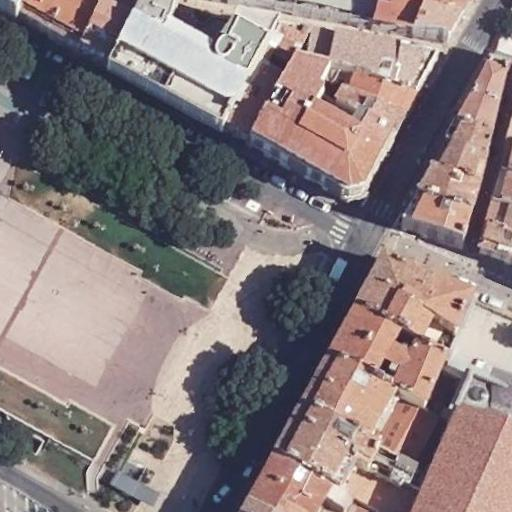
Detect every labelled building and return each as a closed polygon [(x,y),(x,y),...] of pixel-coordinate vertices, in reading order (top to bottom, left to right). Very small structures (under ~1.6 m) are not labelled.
[(0,0),(0,9),(21,21),(24,1),(20,0),(0,0)] [(23,0),(24,1),(21,21),(80,54),(107,1),(103,0),(23,0)] [(197,0),(359,28),(374,31),(384,0),(197,0)] [(384,0),(374,31),(411,39),(421,13),(426,0),(384,0)] [(426,0),(421,13),(459,21),(470,0),(426,0)] [(80,54),(111,71),(144,7),(107,1),(80,54)] [(111,71),(224,133),(279,31),(144,7),(111,71)] [(421,13),(411,39),(446,45),(459,21),(421,13)] [(224,133),(250,148),(288,77),(309,36),(279,31),(224,133)] [(309,36),(288,77),(324,83),(416,99),(437,59),(309,36)] [(455,129),(490,142),(508,72),(490,66),(455,129)] [(250,148),(347,202),(362,199),(392,144),(311,108),(318,95),(324,83),(288,77),(250,148)] [(318,95),(403,122),(416,99),(324,83),(318,95)] [(311,108),(392,144),(403,122),(318,95),(311,108)] [(485,162),(490,142),(455,129),(443,149),(485,162)] [(511,179),(511,148),(508,147),(501,176),(511,179)] [(478,190),(485,162),(443,149),(429,175),(478,190)] [(470,219),(478,190),(429,175),(416,200),(470,219)] [(511,211),(511,179),(501,176),(494,205),(511,211)] [(462,248),(470,219),(416,200),(401,226),(462,248)] [(511,238),(511,211),(494,205),(487,231),(511,238)] [(511,264),(511,238),(487,231),(479,253),(511,264)] [(451,348),(473,300),(437,284),(382,261),(355,312),(437,357),(444,344),(451,348)] [(437,357),(355,312),(327,362),(396,395),(400,397),(424,410),(441,373),(445,362),(437,357)] [(396,395),(327,362),(301,409),(410,470),(438,418),(424,410),(400,397),(386,422),(382,420),(396,395)] [(511,511),(511,397),(469,379),(425,479),(409,511),(511,511)] [(410,470),(301,409),(274,460),(339,496),(339,498),(351,504),(350,506),(363,511),(409,511),(425,479),(410,470)] [(363,511),(350,506),(351,504),(339,498),(339,496),(274,460),(247,508),(253,511),(363,511)] [(118,467),(109,480),(148,505),(156,492),(118,467)]
